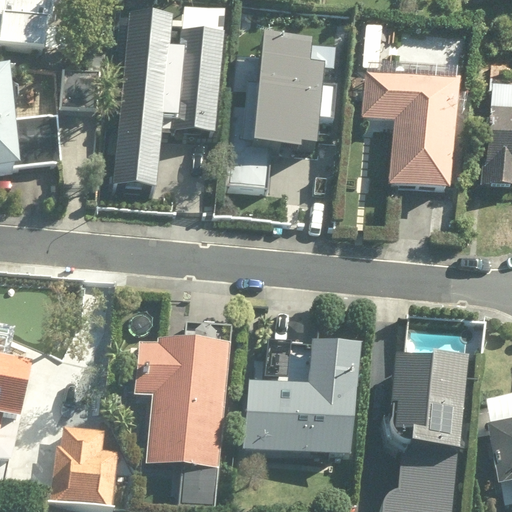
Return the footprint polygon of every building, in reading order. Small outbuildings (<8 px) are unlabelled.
[(0,0),(0,52),(46,57),(47,51),(70,53),(72,27),(56,25),(58,0),(0,0)] [(260,64),(231,61),(219,196),(267,200),(271,155),(319,159),(322,126),(333,127),(340,51),(261,44),(260,64)] [(172,98),(199,100),(202,52),(119,45),(110,162),(167,167),(172,98)] [(22,171),(62,168),(59,121),(15,125),(13,78),(0,79),(0,182),(23,181),(22,171)] [(394,126),(389,193),(453,197),(461,85),(366,79),(363,124),(394,126)] [(511,111),(495,110),(493,144),(511,145),(511,111)] [(3,403),(17,340),(0,336),(0,467),(17,471),(28,421),(10,417),(13,405),(3,403)] [(152,402),(147,472),(174,474),(170,511),(218,511),(230,354),(139,347),(135,401),(152,402)] [(249,389),(244,457),(353,464),(361,352),(313,348),(310,393),(249,389)] [(382,496),(380,511),(450,511),(464,367),(429,364),(429,368),(394,365),(388,428),(390,433),(393,440),(401,446),(398,489),(392,489),(387,491),(382,496)] [(511,399),(488,403),(500,488),(511,486),(511,399)] [(107,442),(58,439),(53,506),(114,511),(118,457),(106,456),(107,442)]
